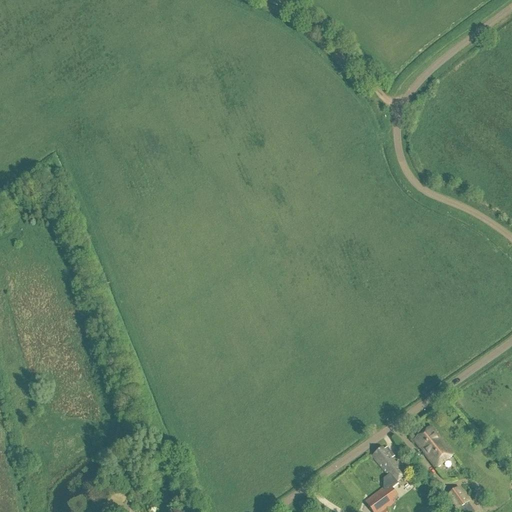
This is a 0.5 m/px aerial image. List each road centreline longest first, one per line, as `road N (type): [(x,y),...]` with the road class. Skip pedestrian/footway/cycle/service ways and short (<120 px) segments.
road 1 (unclassified): [(511,239),(422,190),(396,139),(405,98),(511,7)]
road 2 (unclassified): [(273,511),(511,342)]
road 3 (track): [(400,116),(328,38),(271,0)]
